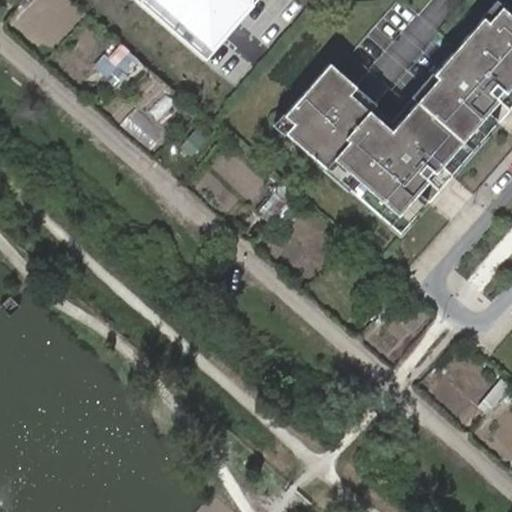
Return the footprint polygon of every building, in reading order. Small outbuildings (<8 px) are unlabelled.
[(133,0),(202,60),(255,0),(133,0)] [(331,64),(277,124),(401,232),(441,186),(511,103),(511,13),(502,4),(398,122),(331,64)] [(106,69),(116,79),(136,62),(126,51),(106,69)] [(197,127),(184,143),(195,152),(208,135),(197,127)] [(275,224),(287,203),(271,195),(260,215),(275,224)]
